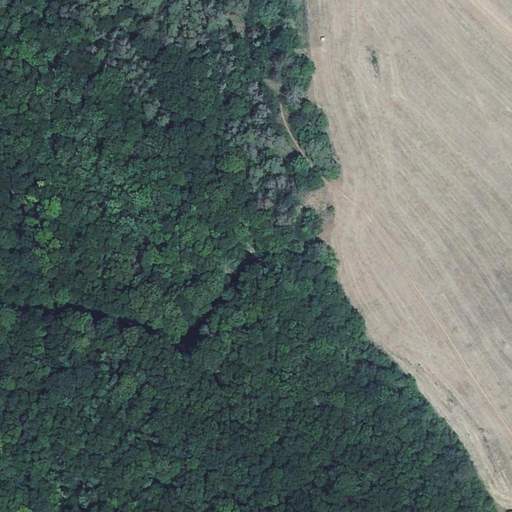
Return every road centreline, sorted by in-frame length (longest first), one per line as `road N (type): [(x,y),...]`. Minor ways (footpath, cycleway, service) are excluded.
road 1 (track): [(511,440),(345,200)]
road 2 (track): [(275,0),(283,112),(307,157),(345,200)]
